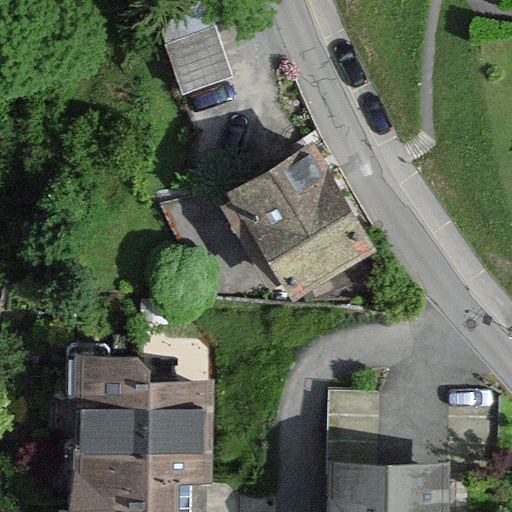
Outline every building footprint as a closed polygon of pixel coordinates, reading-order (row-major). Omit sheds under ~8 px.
[(174,0),(153,7),(180,90),(234,72),(210,0),(174,0)] [(320,129),(227,183),(294,298),(387,245),(320,129)] [(211,511),(213,341),(76,340),(74,511),(211,511)] [(380,440),(382,394),(331,392),(329,438),(380,440)] [(452,511),(453,456),(333,454),(332,511),(452,511)]
